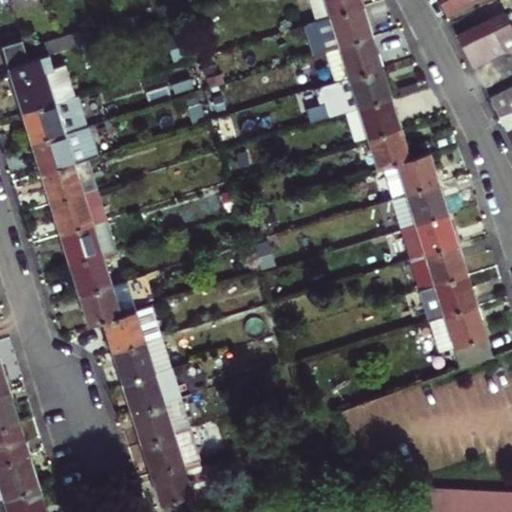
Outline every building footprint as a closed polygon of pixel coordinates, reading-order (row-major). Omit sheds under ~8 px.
[(308,0),(315,21),(329,16),(363,6),(361,0),(308,0)] [(439,0),(449,17),(480,0),(439,0)] [(511,6),(509,0),(503,0),(481,11),(486,23),(511,11),(511,6)] [(368,22),(363,6),(329,16),(339,45),(372,36),(368,22)] [(497,39),(507,34),(511,43),(511,27),(506,16),(460,39),(468,55),(475,69),(506,54),(497,39)] [(82,30),(60,38),(64,49),(86,42),(82,30)] [(511,53),(511,43),(507,34),(497,39),(506,54),(511,53)] [(352,74),(363,71),(364,72),(382,66),(378,54),(372,36),(339,45),(348,75),(352,74)] [(32,46),(35,57),(50,53),(64,49),(60,38),(32,46)] [(5,45),(11,65),(31,58),(25,39),(5,45)] [(339,45),(328,49),(338,79),(348,75),(339,45)] [(31,58),(11,65),(18,87),(26,111),(77,96),(67,63),(54,67),(50,53),(35,57),(31,58)] [(382,66),(364,72),(363,71),(352,74),(361,105),(392,97),(388,85),(382,66)] [(361,105),(352,74),(348,75),(338,79),(323,84),(327,97),(332,95),(337,113),(347,109),(361,105)] [(511,90),(503,96),(511,114),(511,90)] [(30,124),(35,141),(89,124),(80,95),(77,96),(26,111),(30,124)] [(511,116),(511,114),(503,96),(492,102),(493,104),(502,121),(511,116)] [(397,115),(395,108),(392,97),(361,105),(371,135),(401,125),(397,115)] [(361,105),(347,109),(356,139),(371,135),(361,105)] [(511,140),(511,116),(502,121),(511,140)] [(40,157),(44,171),(77,161),(89,157),(101,153),(91,123),(89,124),(35,141),(40,157)] [(371,135),(381,165),(384,164),(399,159),(411,156),(406,141),(401,125),(371,135)] [(399,159),(409,190),(443,180),(441,174),(438,165),(434,154),(432,149),(411,156),(399,159)] [(89,157),(77,161),(87,192),(99,188),(89,157)] [(394,195),(409,190),(399,159),(384,164),(394,195)] [(49,184),(54,202),(87,192),(77,161),(44,171),(49,184)] [(409,224),(419,220),(452,210),(447,194),(443,180),(409,190),(394,195),(404,225),(409,224)] [(87,192),(54,202),(58,215),(64,233),(96,223),(109,218),(99,188),(87,192)] [(419,220),(429,253),(463,242),(458,225),(452,210),(419,220)] [(119,248),(109,218),(96,223),(106,252),(119,248)] [(429,253),(419,220),(409,224),(419,256),(429,253)] [(96,223),(64,233),(68,246),(73,263),(106,252),(96,223)] [(425,289),(429,287),(474,274),(468,257),(463,242),(429,253),(419,256),(416,257),(425,289)] [(78,279),(83,294),(116,283),(106,252),(73,263),(78,279)] [(474,274),(429,287),(438,318),(450,314),(484,304),(479,290),(474,274)] [(116,283),(83,294),(88,309),(92,323),(108,318),(126,313),(116,283)] [(155,304),(141,308),(151,340),(165,336),(155,304)] [(492,329),(484,304),(450,314),(460,345),(466,343),(472,363),(500,352),(492,329)] [(151,340),(141,308),(126,313),(108,318),(112,331),(118,350),(151,340)] [(160,370),(175,366),(165,336),(151,340),(160,370)] [(160,370),(151,340),(118,350),(123,364),(128,380),(160,370)] [(0,388),(8,386),(4,371),(0,358),(0,388)] [(175,366),(160,370),(170,402),(184,398),(175,366)] [(160,370),(128,380),(133,396),(138,412),(170,402),(160,370)] [(0,388),(0,423),(19,418),(13,401),(8,386),(0,388)] [(184,398),(170,402),(179,432),(193,428),(184,398)] [(170,402),(138,412),(143,427),(148,442),(179,432),(170,402)] [(0,423),(0,457),(28,449),(23,433),(19,418),(0,423)] [(189,463),(179,432),(148,442),(152,458),(157,473),(189,463)] [(34,467),(28,449),(0,457),(0,483),(4,495),(39,484),(34,467)] [(216,501),(202,458),(189,463),(198,493),(193,494),(197,507),(216,501)] [(189,463),(157,473),(162,489),(169,511),(180,511),(197,507),(193,494),(198,493),(189,463)] [(48,511),(44,501),(39,484),(4,495),(8,511),(48,511)] [(409,511),(511,511),(511,489),(410,487),(409,511)]
